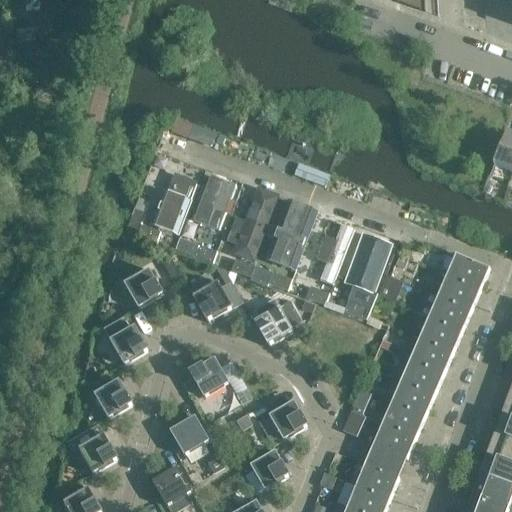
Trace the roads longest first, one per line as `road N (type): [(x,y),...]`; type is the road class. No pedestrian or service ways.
road 1 (residential): [(118,511),(182,339),(199,335),(310,376),(332,407),(334,439)]
road 2 (residential): [(511,268),(174,144)]
road 3 (residential): [(443,484),(511,304)]
road 4 (residential): [(511,66),(365,11)]
